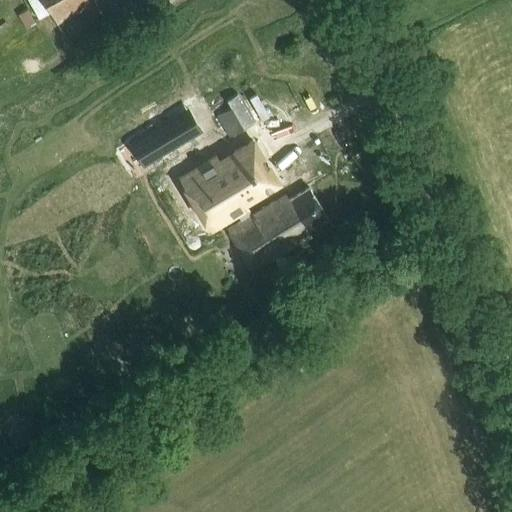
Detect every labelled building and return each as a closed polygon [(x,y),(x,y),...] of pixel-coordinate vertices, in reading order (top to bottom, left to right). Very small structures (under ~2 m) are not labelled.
[(42,0),(28,0),(39,19),(49,14),(42,0)] [(96,5),(93,0),(46,0),(60,25),(96,5)] [(240,89),(228,95),(233,105),(220,111),(231,134),(256,122),(240,89)] [(168,121),(140,138),(152,158),(180,141),(168,121)] [(217,156),(181,178),(209,223),(226,213),(229,217),(247,206),(242,198),(257,189),(260,193),(278,181),(268,165),(266,166),(268,168),(266,169),(259,157),(260,156),(262,158),(263,157),(253,140),(235,151),(237,155),(222,165),(217,156)] [(291,195),(287,189),(229,226),(254,266),(332,217),(310,183),(291,195)]
